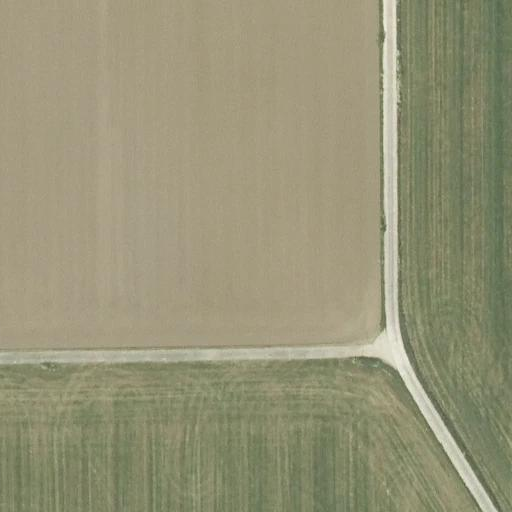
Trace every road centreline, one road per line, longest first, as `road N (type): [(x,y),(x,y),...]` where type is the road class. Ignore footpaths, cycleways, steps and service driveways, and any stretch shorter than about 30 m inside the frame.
road 1 (track): [(490,511),(392,350),(390,0)]
road 2 (track): [(0,357),(392,350)]
